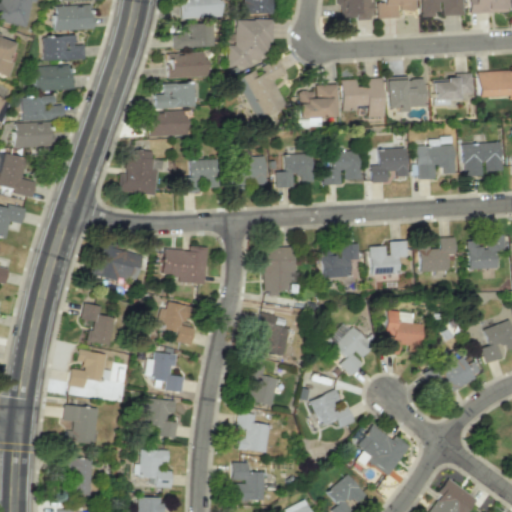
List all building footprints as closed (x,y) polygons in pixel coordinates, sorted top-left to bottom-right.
[(32,0),(0,0),(0,21),(22,27),(28,0),(32,1),(32,0)] [(177,0),(178,18),(215,17),(215,0),(177,0)] [(238,0),(239,13),(268,13),(267,0),(238,0)] [(338,17),(367,18),(366,0),(332,0),(332,5),(338,5),(338,17)] [(373,17),(395,17),(395,10),(412,10),(411,0),(378,0),(379,2),(373,2),(373,17)] [(459,14),(458,0),(416,0),(418,16),(436,16),(436,15),(459,14)] [(503,12),(502,0),(465,0),(466,13),(503,12)] [(50,30),(89,29),(88,4),(49,5),(50,30)] [(266,18),(230,19),(231,46),(223,46),(223,66),(247,66),(247,60),(267,60),(266,18)] [(169,47),(209,46),(209,23),(168,24),(169,47)] [(0,74),(5,76),(12,52),(8,51),(11,39),(0,35),(0,74)] [(81,59),(80,44),(71,44),(71,35),(38,36),(38,59),(81,59)] [(163,53),(164,77),(202,76),(201,52),(163,53)] [(252,120),(282,106),(269,79),(280,74),(273,59),(254,68),(254,69),(233,79),(252,120)] [(68,89),(67,64),(30,65),(30,90),(68,89)] [(505,96),(505,99),(511,98),(511,70),(472,71),(473,96),(505,96)] [(382,109),(420,107),(420,76),(381,78),(382,109)] [(337,79),(337,110),(353,110),(353,105),(363,105),(363,116),(379,116),(378,77),(362,78),(362,86),(352,86),(352,79),(337,79)] [(192,106),(191,82),(158,83),(158,93),(150,94),(151,108),(192,106)] [(295,117),(334,116),(333,84),(310,84),(310,90),(294,90),(295,117)] [(17,96),(18,120),(58,119),(58,105),(49,105),(49,95),(17,96)] [(182,134),(182,110),(144,112),(144,136),(182,134)] [(10,147),(47,146),(47,121),(9,122),(10,147)] [(450,174),(449,139),(424,140),(424,145),(412,145),(413,179),(430,178),(430,166),(440,165),(440,174),(450,174)] [(497,170),(496,142),(457,144),(458,176),(479,175),(479,171),(497,170)] [(367,182),(383,181),(382,171),(391,171),(391,176),(403,175),(402,147),(374,149),(374,164),(366,165),(367,182)] [(115,191),(151,195),(153,169),(158,169),(159,160),(148,158),(149,151),(124,149),(122,173),(117,173),(115,191)] [(320,184),(338,183),(338,179),(356,178),(355,150),(319,151),(320,184)] [(0,157),(0,188),(28,195),(32,181),(18,178),(23,158),(1,153),(0,157)] [(307,153),(279,154),(280,171),(271,172),(272,185),(292,184),(292,182),(309,181),(307,153)] [(262,184),(260,155),(225,157),(226,179),(251,178),(251,184),(262,184)] [(185,159),(185,176),(177,177),(177,190),(216,189),(215,158),(185,159)] [(18,223),(21,207),(3,204),(2,207),(0,206),(0,237),(2,237),(6,221),(18,223)] [(492,267),(491,250),(501,250),(500,234),(481,235),(481,241),(463,241),(464,268),(492,267)] [(443,271),(443,254),(451,254),(451,236),(434,237),(434,248),(426,248),(426,243),(414,243),(415,271),(443,271)] [(366,274),(395,273),(394,256),(403,256),(402,240),(383,241),(384,245),(365,246),(366,274)] [(317,251),(318,277),(346,276),(346,259),(355,259),(354,243),(334,244),(334,251),(317,251)] [(131,280),(138,255),(100,245),(91,276),(117,283),(119,277),(131,280)] [(201,283),(203,247),(185,246),(185,249),(159,248),(157,274),(175,275),(175,282),(201,283)] [(260,295),(275,295),(275,290),(285,290),(285,282),(291,282),(291,246),(260,247),(260,295)] [(187,343),(190,327),(181,325),(185,305),(160,300),(153,336),(187,343)] [(77,318),(88,321),(84,341),(105,345),(110,317),(95,314),(97,306),(80,302),(77,318)] [(409,313),(382,310),(378,352),(395,354),(396,343),(406,345),(406,349),(416,350),(419,323),(408,322),(409,313)] [(280,354),(285,328),(269,324),(272,315),(262,313),(254,349),(280,354)] [(511,346),(511,336),(505,318),(478,329),(484,345),(476,348),(481,363),(498,356),(494,345),(502,342),(504,349),(511,346)] [(102,354),(74,348),(72,360),(80,362),(78,370),(67,368),(64,384),(80,388),(82,378),(105,382),(107,370),(99,369),(102,354)] [(177,392),(179,376),(168,375),(171,354),(150,351),(149,359),(143,358),(140,377),(161,380),(160,389),(177,392)] [(462,363),(459,356),(432,367),(442,391),(477,376),(470,360),(462,363)] [(268,405),(273,378),(258,375),(260,366),(247,363),(239,399),(268,405)] [(305,400),(316,425),(332,419),(335,428),(350,421),(344,406),(332,411),(328,403),(336,400),(331,389),(305,400)] [(171,401),(140,397),(137,426),(154,429),(153,436),(171,438),(173,422),(162,420),(164,412),(170,412),(171,401)] [(94,408),(60,404),(59,420),(65,421),(63,441),(90,444),(94,408)] [(231,428),(241,429),(240,438),(234,437),(233,449),(261,452),(264,424),(249,423),(250,414),(232,412),(231,428)] [(405,445),(390,435),(388,438),(367,424),(353,445),(359,449),(354,456),(384,476),(405,445)] [(164,450),(135,449),(134,477),(144,478),(144,486),(166,486),(167,470),(157,470),(157,461),(164,461),(164,450)] [(243,471),(244,462),(228,461),(227,480),(234,481),(233,499),(259,500),(260,472),(243,471)] [(326,509),(327,511),(348,511),(349,511),(346,507),(361,496),(344,473),(321,490),(332,505),(326,509)] [(460,511),(471,497),(443,478),(434,492),(437,494),(424,511),(460,511)] [(157,511),(157,497),(133,496),(132,511),(157,511)] [(307,511),(301,499),(276,511),(307,511)]
